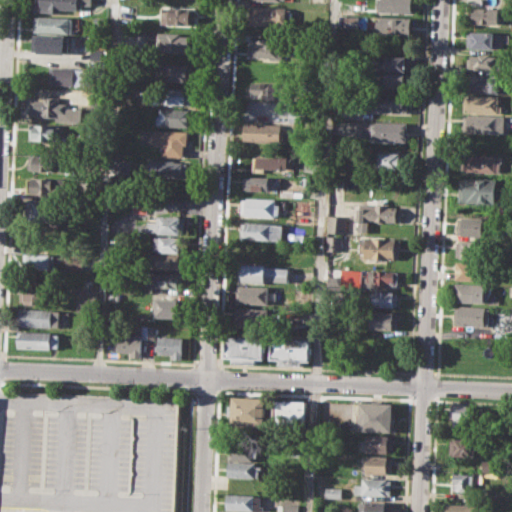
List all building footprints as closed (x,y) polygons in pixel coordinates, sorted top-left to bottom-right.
[(36,0),(92,0),(92,5),(81,4),(80,9),(60,8),(60,12),(36,11),(36,0)] [(378,0),(413,0),(413,13),(378,12),(378,0)] [(250,6),(292,7),(291,26),(249,24),(250,6)] [(469,7),(506,9),(505,24),(469,23),(469,7)] [(168,8),(194,9),(193,24),(161,23),(162,12),(168,13),(168,8)] [(35,15),(74,17),(73,33),(34,31),(35,15)] [(344,15),(359,15),(358,30),(344,30),(344,15)] [(376,16),(413,17),(413,35),(376,34),(376,16)] [(468,30),(504,32),(503,47),(468,46),(468,30)] [(157,31),(180,32),(180,35),(194,36),(193,53),(156,51),(157,31)] [(33,33),(69,35),(68,53),(33,51),(33,33)] [(248,42),(260,42),(260,39),(286,40),(285,57),(248,56),(248,42)] [(89,49),(107,49),(107,60),(89,59),(89,49)] [(373,54),(408,56),(408,71),(373,69),(373,54)] [(467,54),(499,55),(498,69),(466,68),(467,54)] [(159,62),(192,64),(192,82),(158,81),(159,62)] [(50,66),(76,67),(76,86),(49,85),(50,66)] [(373,72),(408,73),(407,88),(372,87),(373,72)] [(465,75),(499,76),(498,92),(464,90),(465,75)] [(250,82),(288,83),(288,100),(250,99),(250,82)] [(159,87),(193,89),(192,105),(158,103),(159,87)] [(465,94),(500,95),(500,112),(465,111),(465,94)] [(43,95),(60,96),(60,102),(69,102),(69,109),(83,110),(83,122),(57,121),(58,116),(30,115),(31,99),(43,100),(43,95)] [(374,95),(411,97),(411,113),(373,111),(374,95)] [(160,108),(190,109),(189,126),(155,125),(156,115),(159,115),(160,108)] [(463,114),(505,116),(505,133),(462,132),(463,114)] [(369,121),(407,122),(406,142),(368,141),(369,121)] [(245,122),(283,123),(282,141),(244,140),(245,122)] [(30,124),(64,125),(63,141),(29,139),(30,124)] [(154,130),(190,130),(189,145),(185,145),(185,156),(163,156),(163,144),(154,144),(154,130)] [(375,151),(405,153),(405,169),(375,168),(375,151)] [(28,154),(62,156),(62,171),(28,170),(28,154)] [(466,154),(502,155),(501,173),(465,172),(466,154)] [(253,157),(290,158),(289,173),(252,171),(253,157)] [(152,162),(188,163),(188,177),(151,175),(152,162)] [(249,176),(271,177),(270,190),(249,190),(249,176)] [(302,176),(310,176),(309,186),(302,186),(302,176)] [(27,177),(66,179),(65,196),(27,194),(27,177)] [(459,178),(496,180),(496,186),(501,186),(500,203),(458,202),(459,178)] [(280,189),(294,189),(294,197),(280,197),(280,189)] [(30,199),(64,200),(63,223),(29,222),(30,199)] [(135,199),(149,200),(148,212),(135,211),(135,199)] [(243,199),(280,200),(279,218),(242,216),(243,199)] [(358,203),(388,204),(388,208),(402,208),(402,221),(369,220),(369,234),(357,233),(358,203)] [(287,210),(296,210),(295,219),(286,219),(287,210)] [(159,214),(187,215),(187,235),(138,233),(138,224),(147,224),(148,220),(159,220),(159,214)] [(329,214),(347,215),(346,233),(328,232),(329,214)] [(459,216),(492,218),(492,235),(458,234),(459,216)] [(242,222),(284,224),(284,241),(242,239),(242,222)] [(327,235),(345,235),(345,250),(326,250),(327,235)] [(156,236),(186,237),(186,251),(155,250),(156,236)] [(361,242),(366,242),(366,237),(402,238),(402,250),(397,250),(396,259),(366,258),(366,253),(361,253),(361,242)] [(458,241),(491,242),(490,260),(457,259),(458,241)] [(244,242),(271,243),(271,262),(244,261),(244,242)] [(24,252),(54,253),(54,270),(23,268),(24,252)] [(146,252),(186,254),(186,269),(146,267),(146,252)] [(65,258),(82,259),(82,269),(64,269),(65,258)] [(457,261),(490,263),(489,281),(456,280),(457,261)] [(240,264),(290,267),(289,282),(239,280),(240,264)] [(341,287),(361,288),(362,270),(341,269),(341,287)] [(369,270),(395,271),(394,287),(363,286),(363,278),(369,278),(369,270)] [(151,272),(183,274),(182,287),(151,286),(151,272)] [(81,279),(91,279),(91,288),(81,288),(81,279)] [(455,284),(490,284),(490,302),(454,301),(455,284)] [(237,285),(269,287),(268,304),(236,303),(237,285)] [(20,286),(50,287),(50,304),(19,303),(20,286)] [(95,308),(96,289),(77,288),(76,308),(95,308)] [(370,291),(399,292),(398,305),(370,304),(370,291)] [(108,292),(120,293),(120,302),(107,302),(108,292)] [(155,298),(187,300),(186,318),(155,316),(155,298)] [(455,306),(489,307),(489,325),(455,324),(455,306)] [(19,307),(60,309),(60,327),(18,325),(19,307)] [(235,307),(269,309),(268,325),(234,324),(235,307)] [(369,311),(398,312),(398,329),(369,328),(369,311)] [(17,330),(51,330),(51,334),(58,334),(58,345),(50,345),(50,349),(17,348),(17,330)] [(111,339),(119,339),(119,330),(144,331),(142,358),(130,357),(131,351),(110,350),(111,339)] [(159,335),(184,336),(184,358),(172,357),(172,353),(158,353),(159,335)] [(226,336),(265,337),(264,359),(258,359),(257,363),(232,362),(232,357),(225,357),(226,336)] [(272,337),(311,339),(310,360),(302,360),(302,365),(278,364),(278,359),(271,358),(272,337)] [(232,395),(265,397),(264,425),(231,423),(231,414),(228,414),(228,404),(231,404),(232,395)] [(277,399),(306,401),(304,424),(276,422),(277,399)] [(359,401),(396,403),(394,432),(358,430),(359,401)] [(454,404),(479,406),(478,421),(453,419),(454,404)] [(366,435),(394,436),(393,452),(365,451),(365,447),(357,447),(358,438),(365,439),(366,435)] [(451,438),(481,440),(480,451),(475,451),(475,456),(450,455),(451,438)] [(230,443),(255,444),(254,460),(229,459),(230,443)] [(288,443),(301,443),(300,456),(287,455),(288,443)] [(365,454),(393,456),(392,473),(364,472),(365,454)] [(482,459),(500,460),(499,472),(481,471),(482,459)] [(229,461),(256,462),(256,466),(264,466),(264,477),(228,475),(229,461)] [(453,472),(474,473),(473,492),(452,491),(453,472)] [(362,477),(392,478),(392,495),(353,493),(353,483),(362,484),(362,477)] [(326,487),(342,488),(342,497),(325,496),(326,487)] [(227,493),(261,495),(260,505),(264,505),(264,511),(226,509),(227,493)] [(359,511),(360,500),(393,502),(392,511),(359,511)] [(278,503),(298,503),(298,511),(278,510),(278,503)] [(445,511),(446,503),(483,505),(483,511),(445,511)]
